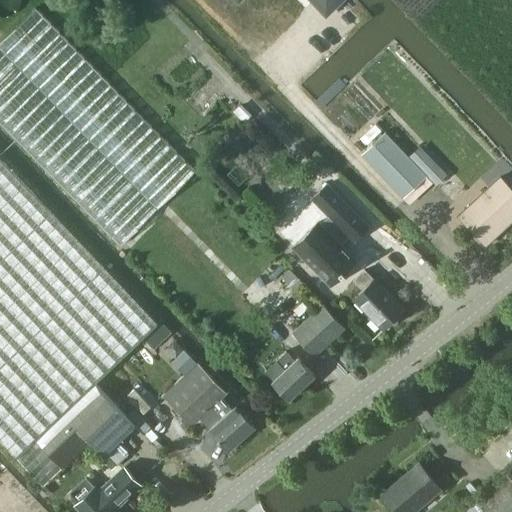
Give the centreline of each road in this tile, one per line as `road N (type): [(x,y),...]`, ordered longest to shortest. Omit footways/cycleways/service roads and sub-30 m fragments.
road 1 (residential): [(210,511),(511,277)]
road 2 (track): [(402,206),(200,0)]
road 3 (track): [(331,175),(315,171),(152,0)]
road 4 (track): [(165,208),(121,252),(0,125)]
